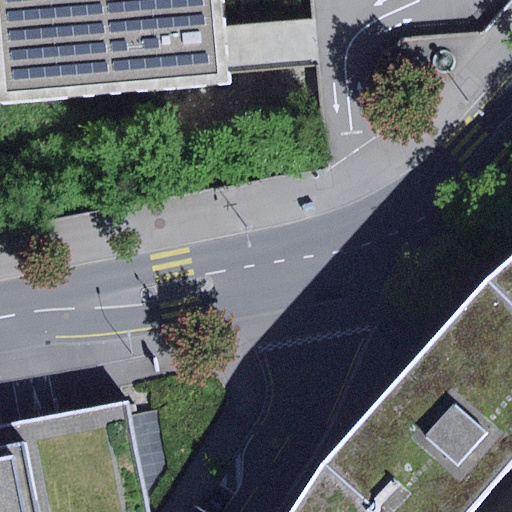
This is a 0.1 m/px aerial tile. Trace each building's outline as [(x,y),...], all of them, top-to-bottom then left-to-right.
[(215,0),(0,0),(0,85),(1,99),(222,81),(219,45),(215,0)] [(511,306),(511,257),(486,281),(511,306)] [(511,306),(486,281),(324,464),(381,511),(474,511),(511,469),(511,306)] [(0,511),(149,511),(129,404),(42,420),(0,428),(0,511)] [(292,511),(381,511),(324,464),(292,511)]
